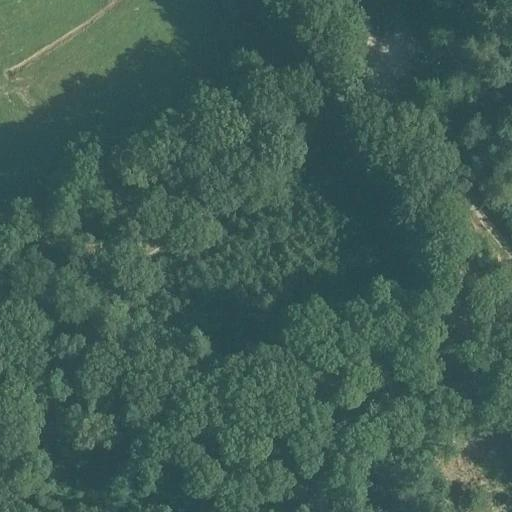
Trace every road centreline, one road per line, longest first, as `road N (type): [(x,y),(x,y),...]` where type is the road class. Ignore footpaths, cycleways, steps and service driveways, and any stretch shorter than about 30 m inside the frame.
road 1 (track): [(314,0),(377,67),(288,160),(85,311),(38,448),(2,511)]
road 2 (track): [(369,76),(511,256)]
